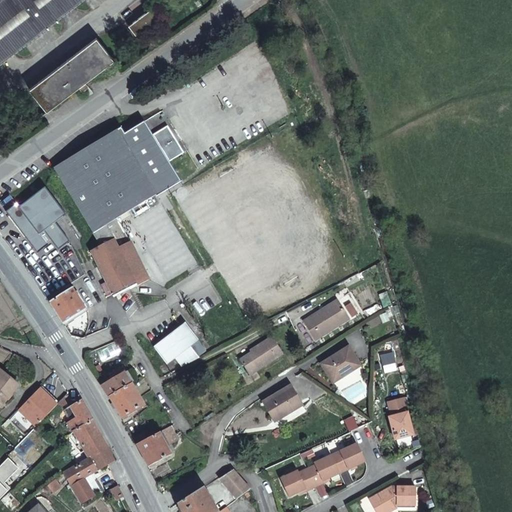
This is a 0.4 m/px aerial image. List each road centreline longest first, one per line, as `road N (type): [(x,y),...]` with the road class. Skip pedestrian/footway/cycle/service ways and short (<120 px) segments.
road 1 (primary): [(151,507),(93,394),(0,259)]
road 2 (residential): [(0,171),(234,0)]
road 3 (residential): [(151,507),(239,461),(256,473),(269,511)]
road 4 (unknown): [(219,467),(218,417),(295,361)]
road 5 (unknown): [(153,382),(266,328)]
